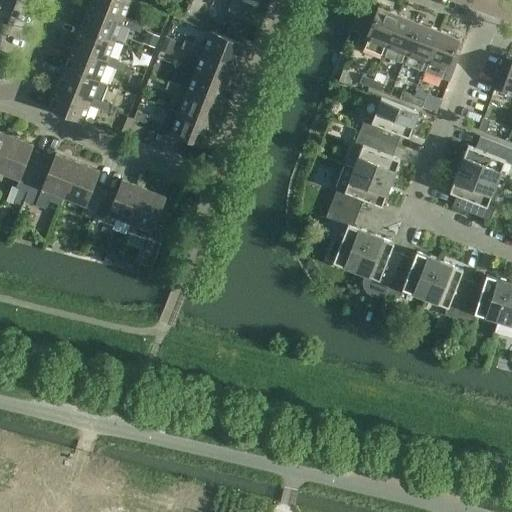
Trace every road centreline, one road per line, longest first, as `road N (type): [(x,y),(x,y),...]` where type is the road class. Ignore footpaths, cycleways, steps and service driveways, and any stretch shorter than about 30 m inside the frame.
road 1 (unclassified): [(0,401),(457,511)]
road 2 (residential): [(489,9),(413,212),(511,243)]
road 3 (residential): [(208,185),(19,110),(12,95)]
